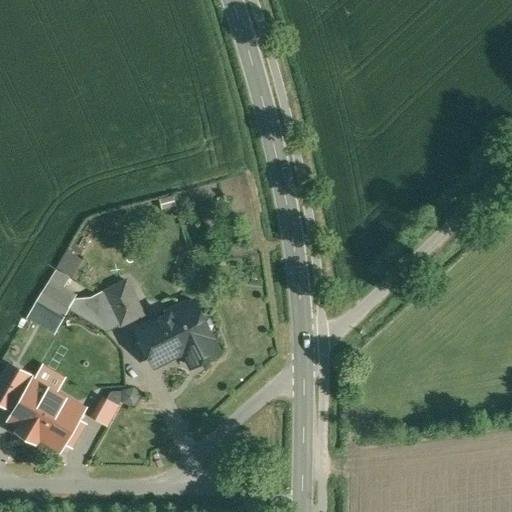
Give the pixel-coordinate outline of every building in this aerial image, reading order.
[(125,280),(103,292),(110,304),(121,325),(143,313),(125,280)] [(193,300),(138,328),(157,364),(184,351),(191,364),(218,350),(193,300)] [(110,304),(98,310),(109,331),(121,325),(110,304)] [(0,401),(10,407),(26,378),(28,375),(10,364),(0,380),(0,401)] [(83,407),(34,379),(33,381),(26,378),(10,407),(16,410),(10,419),(20,425),(17,430),(36,441),(39,435),(60,447),(64,440),(71,444),(83,424),(76,420),(83,407)]
